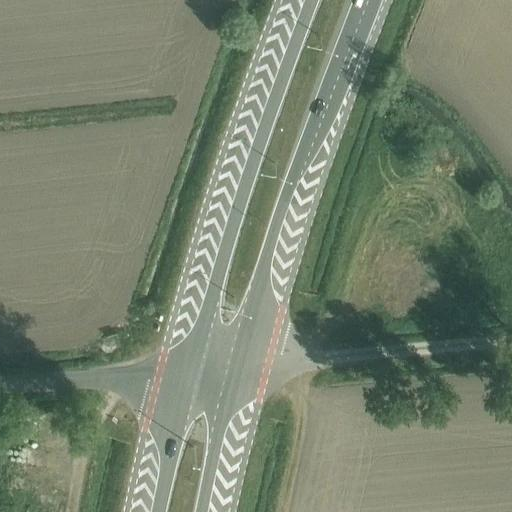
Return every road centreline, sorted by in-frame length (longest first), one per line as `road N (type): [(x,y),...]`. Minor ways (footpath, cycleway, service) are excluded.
road 1 (trunk): [(310,0),(194,367)]
road 2 (trunk): [(239,362),(280,206),(360,0)]
road 3 (unclassified): [(511,331),(239,362)]
road 4 (tertiary): [(194,367),(0,384)]
road 5 (trunk): [(199,511),(239,362)]
road 6 (trunk): [(194,367),(159,511)]
